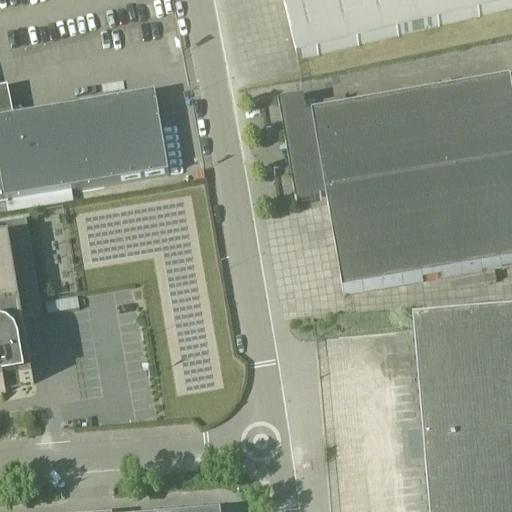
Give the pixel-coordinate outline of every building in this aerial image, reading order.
[(511,10),(511,0),(282,0),(298,61),(511,10)] [(296,206),(326,201),(343,297),(511,267),(511,92),(510,84),(307,119),(304,102),(278,106),(296,206)] [(0,205),(93,190),(168,177),(155,98),(79,110),(6,122),(1,95),(0,95),(0,205)] [(26,223),(0,227),(0,395),(5,395),(4,385),(16,383),(17,388),(33,386),(22,322),(42,318),(26,223)] [(79,298),(47,306),(50,317),(81,309),(79,298)] [(429,511),(511,511),(511,321),(414,330),(429,511)]
